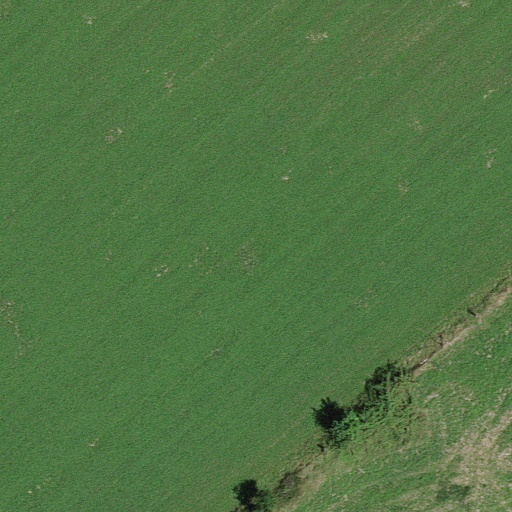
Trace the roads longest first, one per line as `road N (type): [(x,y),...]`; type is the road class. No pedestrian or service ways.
road 1 (motorway): [(461,0),(147,511)]
road 2 (motorway): [(442,511),(511,398)]
